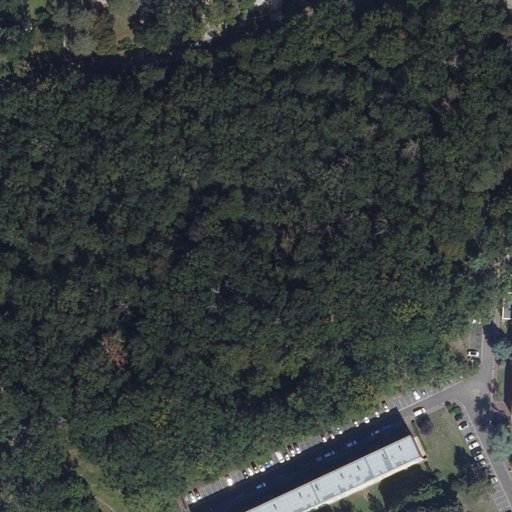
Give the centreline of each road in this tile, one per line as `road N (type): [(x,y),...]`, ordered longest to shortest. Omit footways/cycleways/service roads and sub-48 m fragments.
road 1 (residential): [(196,511),(460,390),(511,497)]
road 2 (residential): [(0,84),(365,0)]
